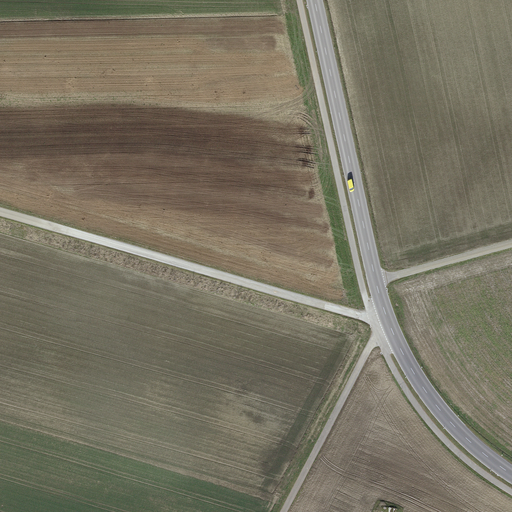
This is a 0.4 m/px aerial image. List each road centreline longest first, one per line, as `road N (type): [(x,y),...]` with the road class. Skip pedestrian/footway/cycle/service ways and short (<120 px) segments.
road 1 (track): [(0,211),(370,319),(394,334),(368,348),(286,511)]
road 2 (tertiary): [(314,0),(394,334),(439,411),(511,474)]
road 3 (track): [(511,243),(377,281)]
